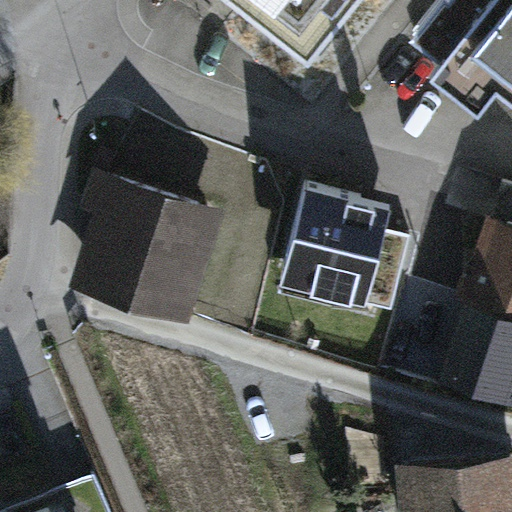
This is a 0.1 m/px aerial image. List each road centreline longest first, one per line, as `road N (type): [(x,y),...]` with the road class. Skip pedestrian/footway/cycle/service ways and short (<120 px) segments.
road 1 (residential): [(25,46),(457,154)]
road 2 (residential): [(25,46),(53,289),(0,349)]
road 3 (residential): [(457,154),(423,295)]
